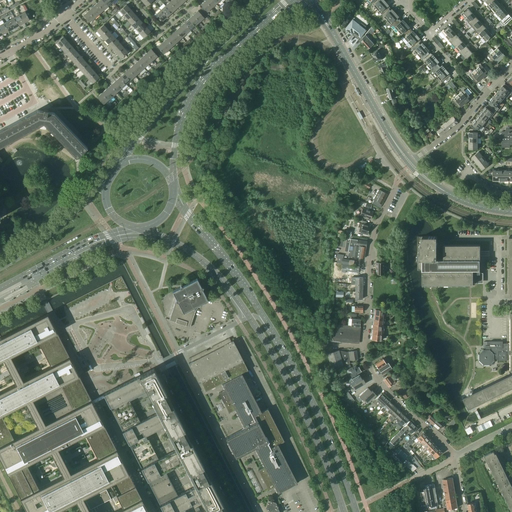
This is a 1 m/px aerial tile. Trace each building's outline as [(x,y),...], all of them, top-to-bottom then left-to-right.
[(102,0),(100,0),(97,3),(103,10),(108,6),(102,0)] [(180,5),(175,0),(171,0),(170,2),(176,9),(180,5)] [(376,0),(372,4),(377,9),(386,2),(385,1),(384,1),(383,0),(376,0)] [(490,10),(492,9),(498,3),(496,0),(493,0),(488,5),(486,7),(490,10)] [(211,8),(205,1),(201,5),(202,7),(206,11),(207,12),(211,8)] [(176,9),(170,2),(165,6),(171,13),(176,9)] [(386,2),(377,9),(382,15),(390,8),(388,6),(388,5),(387,4),(387,3),(386,3),(386,2)] [(97,3),(92,7),(99,14),(103,10),(97,3)] [(498,3),(492,9),(495,12),(503,6),(501,4),(501,5),(498,3)] [(130,9),(126,5),(119,11),(123,15),(130,9)] [(171,13),(165,6),(161,10),(167,17),(171,13)] [(503,6),(495,12),(498,16),(505,10),(503,8),(504,7),(503,6)] [(92,7),(88,11),(94,18),(99,14),(92,7)] [(390,8),(382,15),(387,20),(396,13),(395,12),(394,12),(394,11),(393,11),(392,10),(390,8)] [(134,14),(130,9),(123,15),(127,20),(134,14)] [(468,9),(464,12),(464,11),(461,14),(465,19),(472,13),(468,9)] [(167,17),(161,10),(156,14),(162,21),(167,17)] [(505,10),(498,16),(502,20),(509,13),(508,12),(507,13),(505,10)] [(83,15),(90,22),(94,18),(88,11),(83,15)] [(198,11),(193,15),(199,22),(204,18),(198,11)] [(25,12),(20,15),(24,23),(30,20),(25,12)] [(347,14),(343,20),(340,24),(345,27),(349,21),(347,19),(351,13),(349,12),(347,14)] [(358,13),(356,16),(355,18),(354,17),(346,29),(352,35),(352,34),(354,36),(356,34),(361,38),(367,30),(365,28),(369,22),(358,13)] [(396,13),(387,20),(392,26),(393,25),(400,19),(398,17),(398,16),(397,15),(397,14),(396,13)] [(472,13),(465,19),(469,23),(476,16),(475,14),(474,15),(472,13)] [(504,26),(511,18),(511,17),(510,15),(511,15),(509,13),(502,20),(500,22),(504,26)] [(138,18),(134,14),(127,20),(131,24),(138,18)] [(20,15),(14,17),(19,26),(24,23),(20,15)] [(193,15),(189,19),(195,26),(199,22),(193,15)] [(476,16),(469,23),(472,26),(479,20),(476,18),(477,17),(476,16)] [(14,17),(9,20),(14,29),(19,26),(14,17)] [(142,23),(138,18),(131,24),(135,29),(142,23)] [(396,33),(398,31),(406,24),(407,23),(406,23),(405,22),(404,21),(403,21),(401,18),(400,19),(393,25),(392,26),(391,28),(396,33)] [(189,19),(184,23),(191,30),(195,26),(189,19)] [(9,20),(4,23),(8,31),(14,29),(9,20)] [(479,20),(472,26),(475,30),(483,23),(482,22),(481,23),(479,20)] [(4,23),(0,25),(0,28),(3,34),(8,31),(4,23)] [(146,27),(142,23),(135,29),(139,33),(146,27)] [(184,23),(180,27),(186,34),(191,30),(184,23)] [(407,23),(406,24),(398,31),(403,37),(411,30),(409,28),(409,27),(408,26),(408,25),(407,24),(407,23)] [(483,23),(475,30),(479,34),(485,28),(483,25),(484,25),(483,23)] [(103,25),(96,31),(101,36),(108,29),(103,25)] [(449,26),(445,30),(444,29),(441,31),(445,36),(452,30),(449,26)] [(150,32),(146,27),(139,33),(143,38),(150,32)] [(180,27),(175,31),(181,38),(186,34),(180,27)] [(485,28),(479,34),(482,38),(490,31),(488,30),(485,28)] [(108,29),(101,36),(105,40),(112,34),(108,29)] [(371,40),(372,39),(373,38),(375,36),(370,30),(367,33),(370,37),(369,39),(366,35),(362,38),(364,40),(361,42),(365,45),(371,40)] [(406,44),(408,42),(416,35),(417,35),(416,34),(415,33),(414,32),(413,32),(411,30),(403,37),(401,39),(406,44)] [(452,30),(445,36),(449,40),(456,33),(455,32),(454,33),(452,30)] [(175,31),(171,35),(177,42),(181,38),(175,31)] [(490,31),(482,38),(486,42),(492,36),(490,33),(491,32),(490,31)] [(456,33),(449,40),(452,44),(459,38),(457,35),(456,33)] [(112,34),(105,40),(109,45),(116,38),(112,34)] [(171,35),(166,39),(173,46),(177,42),(171,35)] [(416,35),(408,42),(413,48),(420,42),(421,41),(419,39),(419,38),(418,37),(418,36),(417,35),(416,35)] [(63,37),(56,43),(60,47),(67,41),(63,37)] [(116,38),(109,45),(113,49),(120,43),(116,38)] [(459,38),(452,44),(456,48),(463,41),(462,40),(461,40),(459,38)] [(166,39),(162,43),(168,50),(173,46),(166,39)] [(368,49),(374,44),(371,40),(365,45),(368,49)] [(67,41),(60,47),(64,52),(71,46),(67,41)] [(463,41),(456,48),(459,52),(466,46),(463,43),(464,42),(463,41)] [(420,42),(413,48),(412,48),(417,54),(425,47),(426,47),(425,46),(424,45),(423,44),(422,44),(420,42)] [(120,43),(113,49),(117,54),(124,47),(120,43)] [(162,43),(157,47),(163,54),(168,50),(162,43)] [(71,46),(64,52),(68,56),(75,50),(71,46)] [(466,46),(459,52),(462,55),(470,49),(469,47),(468,48),(466,46)] [(500,46),(494,51),(501,59),(504,56),(507,54),(500,46)] [(124,47),(117,54),(121,58),(128,52),(124,47)] [(426,47),(425,47),(417,54),(422,60),(430,53),(428,51),(428,50),(428,49),(427,48),(426,48),(426,47)] [(151,49),(146,53),(153,60),(157,56),(151,49)] [(466,59),(473,53),(470,51),(471,50),(470,49),(462,55),(460,57),(464,61),(466,59)] [(501,59),(494,51),(492,49),(488,52),(490,54),(488,56),(495,64),(497,62),(498,61),(499,61),(500,61),(501,60),(501,59)] [(75,50),(68,56),(72,61),(79,55),(75,50)] [(378,50),(372,54),(374,58),(373,59),(375,62),(379,60),(379,61),(383,59),(378,50)] [(146,53),(142,57),(148,64),(153,60),(146,53)] [(430,53),(422,60),(427,65),(436,58),(435,57),(434,56),(433,56),(432,55),(430,53)] [(79,55),(72,61),(76,65),(83,59),(79,55)] [(142,57),(138,61),(144,68),(148,64),(142,57)] [(436,58),(427,65),(432,71),(440,64),(438,62),(438,61),(437,60),(436,59),(436,58)] [(83,59),(76,65),(80,70),(87,64),(83,59)] [(138,61),(133,65),(139,72),(144,68),(138,61)] [(285,65),(270,62),(269,71),(284,73),(285,65)] [(387,62),(378,65),(378,66),(378,67),(379,69),(380,69),(381,73),(387,71),(387,70),(389,69),(388,66),(389,66),(387,62)] [(87,64),(80,70),(84,74),(91,68),(87,64)] [(443,67),(442,66),(440,64),(432,71),(430,73),(435,79),(437,77),(445,70),(446,69),(445,68),(444,68),(443,67)] [(133,65),(129,69),(135,76),(139,72),(133,65)] [(488,73),(481,65),(475,70),(483,78),(486,75),(488,73)] [(91,68),(84,74),(88,79),(95,73),(91,68)] [(129,69),(124,73),(130,80),(135,76),(129,69)] [(445,70),(437,77),(442,82),(450,76),(448,73),(448,72),(447,71),(447,70),(446,69),(445,70)] [(483,78),(475,70),(469,75),(476,83),(479,81),(480,80),(481,80),(481,79),(482,79),(483,78)] [(95,73),(88,79),(92,83),(99,77),(95,73)] [(124,73),(120,77),(126,84),(130,80),(124,73)] [(120,77),(115,81),(121,88),(126,84),(120,77)] [(115,81),(111,85),(117,92),(121,88),(115,81)] [(510,93),(511,90),(511,89),(504,84),(503,86),(498,91),(505,97),(509,91),(510,93)] [(111,85),(106,89),(112,96),(117,92),(111,85)] [(395,98),(392,87),(387,89),(387,90),(386,90),(387,92),(388,92),(390,99),(395,98)] [(106,89),(102,93),(108,100),(112,96),(106,89)] [(464,90),(458,95),(465,103),(466,103),(467,102),(467,101),(468,101),(468,100),(470,98),(464,90)] [(498,91),(494,96),(501,102),(505,97),(498,91)] [(103,104),(108,100),(102,93),(97,97),(103,104)] [(465,103),(458,95),(452,100),(459,108),(461,106),(465,103)] [(494,96),(490,101),(490,102),(488,104),(497,111),(498,109),(496,107),(501,102),(494,96)] [(486,107),(485,107),(482,111),(489,117),(493,112),(495,113),(496,111),(488,105),(486,107)] [(37,111),(0,131),(0,145),(43,122),(45,122),(47,124),(55,133),(78,157),(86,148),(54,114),(47,113),(48,112),(48,109),(44,109),(43,112),(37,111)] [(482,111),(479,115),(486,121),(489,117),(482,111)] [(479,115),(475,120),(482,126),(486,121),(479,115)] [(453,116),(441,126),(442,128),(440,130),(439,129),(437,130),(438,131),(437,132),(440,136),(446,132),(458,122),(453,116)] [(475,120),(472,124),(479,130),(482,126),(475,120)] [(511,130),(510,130),(510,129),(505,129),(505,133),(502,133),(502,131),(501,148),(510,148),(510,145),(511,145),(511,130)] [(479,151),(472,157),(475,161),(482,156),(479,151)] [(482,156),(475,161),(479,166),(486,160),(482,156)] [(486,160),(479,166),(482,170),(489,164),(486,160)] [(511,170),(493,170),(493,181),(511,180),(511,170)] [(387,194),(379,190),(375,196),(384,200),(387,194)] [(384,200),(375,196),(373,200),(374,201),(372,203),(380,208),(384,200)] [(363,208),(360,215),(358,214),(357,218),(362,220),(363,217),(370,220),(373,212),(363,208)] [(359,223),(358,227),(360,227),(358,231),(361,232),(361,233),(367,234),(370,226),(366,225),(367,222),(362,221),(361,224),(359,223)] [(480,259),(480,245),(444,245),(437,245),(437,236),(433,236),(418,237),(418,270),(422,270),(422,284),(422,286),(473,286),(473,284),(473,282),(481,282),(481,273),(480,273),(480,270),(480,259)] [(365,253),(367,241),(365,241),(358,240),(357,240),(351,239),(344,238),(342,247),(345,247),(345,251),(349,252),(348,256),(364,258),(365,253)] [(349,260),(344,259),(343,259),(344,255),(337,254),(336,257),(336,258),(337,258),(336,263),(341,263),(344,263),(344,264),(353,265),(354,260),(353,260),(349,260)] [(376,274),(384,274),(384,262),(376,262),(376,274)] [(347,265),(346,271),(358,273),(359,267),(347,265)] [(197,278),(186,284),(182,286),(179,286),(179,288),(172,291),(176,299),(169,320),(176,322),(186,325),(190,327),(196,308),(197,305),(200,304),(208,300),(202,289),(203,287),(201,286),(197,278)] [(511,387),(511,311),(511,312),(511,343),(503,343),(503,341),(490,341),(490,342),(490,345),(485,346),(485,350),(484,350),(483,349),(483,350),(479,354),(478,354),(479,354),(479,360),(478,360),(479,361),(483,364),(483,365),(483,366),(484,365),(489,365),(490,366),(490,365),(490,364),(494,361),(495,361),(495,360),(494,360),(494,359),(498,359),(498,360),(507,360),(507,359),(511,359),(511,370),(511,372),(511,373),(463,397),(469,409),(511,387)] [(0,458),(27,511),(54,511),(76,501),(81,511),(148,511),(88,394),(76,400),(74,396),(75,396),(75,395),(76,395),(76,394),(76,393),(75,392),(75,391),(74,391),(73,391),(72,391),(70,388),(82,382),(48,314),(1,337),(0,337),(0,458)] [(352,318),(351,326),(360,326),(360,319),(360,318),(357,318),(357,319),(352,318)] [(335,324),(330,341),(341,342),(350,343),(350,341),(359,342),(360,326),(351,326),(345,325),(335,324)] [(191,362),(189,363),(199,383),(201,382),(206,392),(222,383),(225,389),(219,393),(229,412),(235,409),(245,428),(225,438),(228,442),(233,453),(235,458),(236,457),(249,451),(254,448),(255,448),(264,466),(258,470),(268,489),(274,486),(278,493),(278,492),(281,491),(285,489),(287,488),(297,483),(294,476),(278,444),(284,441),(267,408),(261,412),(258,405),(242,373),(244,372),(247,370),(248,370),(244,362),(241,357),(241,356),(233,341),(233,340),(233,341),(231,341),(229,338),(212,347),(212,348),(207,350),(206,349),(189,358),(191,362)] [(358,359),(356,351),(348,352),(348,353),(347,353),(340,351),(339,352),(338,350),(327,353),(332,369),(350,363),(349,360),(358,359)] [(391,368),(388,364),(386,365),(382,359),(374,364),(381,375),(391,368)] [(361,371),(358,367),(357,368),(355,365),(346,370),(350,377),(361,371)] [(141,467),(147,480),(151,478),(163,503),(160,504),(163,511),(227,511),(191,442),(154,368),(103,394),(110,407),(113,405),(125,429),(122,430),(128,443),(132,441),(138,454),(144,466),(141,467)] [(350,385),(351,385),(362,379),(361,379),(360,377),(359,377),(358,375),(354,377),(349,380),(348,381),(350,385)] [(390,375),(383,380),(388,387),(395,382),(390,375)] [(351,385),(354,389),(355,389),(360,386),(364,384),(363,381),(364,380),(363,378),(361,379),(362,379),(351,385)] [(359,396),(358,396),(362,400),(363,399),(371,391),(370,390),(369,391),(367,388),(363,391),(359,395),(359,396)] [(363,399),(366,403),(367,402),(372,398),(375,395),(373,393),(374,392),(372,390),(371,391),(363,399)] [(410,396),(406,391),(401,395),(405,399),(406,399),(405,398),(409,396),(410,396)] [(389,401),(381,394),(376,399),(383,406),(389,401)] [(389,401),(383,406),(384,407),(381,410),(383,412),(386,408),(387,410),(393,405),(389,401)] [(397,408),(393,405),(387,410),(392,414),(397,408)] [(392,421),(395,418),(401,412),(397,408),(392,414),(393,416),(390,419),(392,421)] [(399,421),(404,416),(401,412),(395,418),(397,420),(399,421)] [(403,425),(408,419),(404,416),(399,421),(397,423),(401,427),(403,425)] [(431,416),(428,419),(427,420),(432,425),(436,421),(431,416)] [(444,425),(438,420),(437,422),(436,421),(432,425),(438,429),(439,428),(440,429),(444,425)] [(394,445),(408,431),(411,434),(411,433),(417,428),(409,421),(390,441),(394,445)] [(423,432),(417,438),(419,440),(416,443),(417,444),(426,435),(425,435),(426,434),(423,432)] [(426,435),(417,444),(418,446),(421,443),(423,444),(430,438),(427,436),(426,435)] [(430,438),(423,444),(425,446),(422,449),(423,450),(432,442),(431,441),(432,441),(430,438)] [(432,442),(423,450),(425,452),(428,449),(429,451),(436,445),(433,443),(432,442)] [(436,445),(429,451),(431,453),(428,455),(429,457),(438,449),(438,448),(438,447),(436,445)] [(407,456),(399,447),(393,453),(391,455),(399,464),(400,464),(402,462),(401,462),(407,456)] [(438,449),(429,457),(430,458),(433,456),(435,458),(442,452),(441,452),(442,451),(439,449),(438,449)] [(511,488),(510,484),(494,451),(485,455),(511,511),(511,488)] [(253,471),(248,473),(257,493),(261,491),(253,471)] [(458,507),(453,478),(443,480),(446,501),(443,502),(444,508),(447,507),(448,509),(451,508),(451,509),(454,508),(458,507)] [(425,491),(421,492),(422,496),(422,501),(426,500),(427,507),(429,506),(430,510),(437,509),(437,505),(438,505),(435,486),(435,484),(424,486),(425,491)] [(266,507),(265,508),(267,511),(279,511),(278,508),(278,507),(276,502),(268,500),(266,507)]
